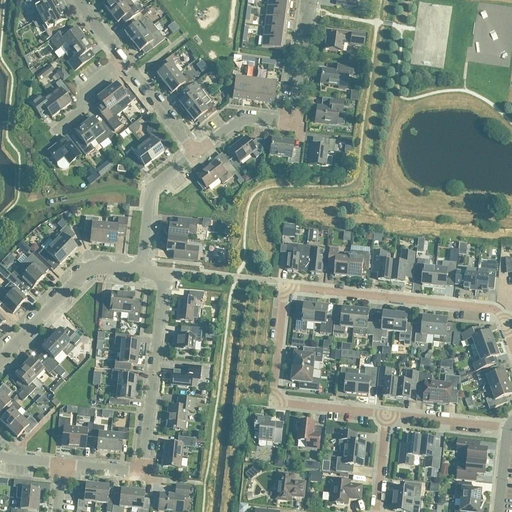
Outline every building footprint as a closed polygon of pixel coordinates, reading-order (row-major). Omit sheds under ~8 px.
[(33,23),(59,9),(54,0),(31,0),(25,2),(25,3),(29,1),(35,13),(29,17),(33,23)] [(127,0),(108,0),(102,4),(110,14),(127,0)] [(127,0),(123,4),(110,14),(117,23),(119,22),(123,26),(130,21),(140,13),(143,11),(139,6),(136,8),(133,4),(129,0),(127,0)] [(290,0),(267,0),(267,6),(289,9),(290,0)] [(267,6),(265,16),(287,19),(289,9),(267,6)] [(59,9),(33,23),(36,29),(42,26),(49,38),(45,40),(46,41),(64,27),(62,23),(65,21),(59,9)] [(140,13),(130,21),(134,25),(124,33),(132,42),(153,26),(148,19),(146,21),(140,13)] [(265,16),(264,26),(286,29),(287,19),(265,16)] [(153,26),(132,42),(133,44),(132,46),(136,51),(138,50),(139,52),(149,44),(152,49),(164,40),(158,32),(153,26)] [(286,29),(264,26),(263,36),(285,39),(286,29)] [(68,35),(64,29),(50,40),(58,50),(60,48),(65,54),(69,51),(83,39),(81,36),(83,35),(78,30),(77,31),(76,29),(68,35)] [(364,35),(352,33),(340,31),(339,37),(326,36),(324,50),(342,52),(343,44),(362,46),(364,35)] [(285,39),(263,36),(261,47),(283,50),(285,39)] [(69,51),(65,54),(69,60),(67,62),(74,72),(88,61),(84,55),(91,49),(83,39),(69,51)] [(164,84),(177,74),(173,68),(179,64),(172,55),(163,62),(166,67),(157,75),(164,84)] [(51,65),(36,77),(39,81),(54,69),(51,65)] [(322,69),(320,84),(338,86),(338,88),(346,89),(348,75),(352,75),(353,68),(337,65),(336,71),(322,69)] [(179,72),(177,74),(164,84),(167,88),(166,89),(170,95),(181,86),(185,91),(194,83),(188,75),(184,78),(179,72)] [(243,100),(246,77),(235,76),(232,98),(243,100)] [(255,79),(246,77),(243,100),(252,101),(255,79)] [(265,80),(255,79),(252,101),(262,102),(265,80)] [(50,97),(61,111),(70,104),(62,94),(67,90),(60,80),(55,84),(59,90),(50,97)] [(265,80),(262,102),(273,104),(276,82),(265,80)] [(185,91),(178,96),(181,101),(179,103),(180,104),(178,105),(183,111),(184,110),(186,112),(208,96),(203,90),(200,91),(194,83),(185,91)] [(116,84),(106,91),(122,112),(127,108),(126,106),(135,99),(127,90),(123,93),(116,84)] [(99,102),(95,106),(99,112),(108,123),(114,131),(121,126),(117,121),(119,120),(116,116),(117,116),(122,112),(106,91),(97,99),(99,102)] [(51,119),(61,111),(50,97),(44,101),(43,101),(39,96),(30,104),(38,114),(43,111),(45,111),(51,119)] [(208,96),(186,112),(188,115),(187,116),(191,122),(193,121),(194,122),(203,114),(207,119),(216,112),(210,104),(212,102),(208,96)] [(343,102),(330,101),(329,108),(317,106),(315,122),(336,125),(338,109),(342,110),(343,102)] [(99,146),(108,139),(112,135),(105,126),(101,129),(92,119),(83,125),(95,141),(99,146)] [(83,125),(74,132),(83,143),(78,147),(85,156),(90,153),(94,150),(90,145),(95,141),(83,125)] [(151,138),(142,145),(153,160),(163,152),(158,146),(163,142),(155,131),(149,135),(151,138)] [(69,165),(69,164),(80,156),(66,137),(48,152),(56,163),(56,164),(57,165),(57,167),(58,168),(59,169),(61,169),(62,170),(63,170),(65,169),(66,169),(67,168),(68,167),(69,165)] [(251,153),(255,158),(262,153),(264,140),(256,139),(250,144),(245,138),(230,150),(239,162),(251,153)] [(300,150),(292,149),(293,141),(272,138),(269,156),(287,158),(287,163),(298,164),(300,150)] [(335,140),(322,139),(321,146),(311,145),(309,164),(324,167),(326,152),(333,153),(335,140)] [(131,150),(125,154),(133,165),(139,161),(144,168),(153,160),(142,145),(140,142),(131,150)] [(196,176),(199,179),(196,182),(203,191),(218,179),(223,184),(237,173),(228,161),(220,168),(215,161),(196,176)] [(102,244),(104,225),(97,224),(98,219),(85,217),(84,229),(91,230),(89,243),(102,244)] [(104,225),(102,244),(115,246),(116,237),(125,238),(126,234),(127,219),(117,217),(117,218),(113,217),(112,220),(112,226),(104,225)] [(169,225),(169,226),(167,226),(165,227),(165,232),(166,234),(168,234),(167,238),(186,240),(187,234),(195,234),(196,221),(177,219),(177,226),(169,225)] [(284,224),(283,235),(282,237),(294,238),(296,226),(284,224)] [(55,241),(53,243),(67,257),(76,248),(69,242),(75,236),(65,226),(59,232),(61,235),(60,235),(59,234),(57,234),(53,238),(53,240),(55,241)] [(186,240),(167,238),(166,251),(174,252),(173,259),(196,261),(198,248),(185,247),(186,240)] [(67,257),(53,243),(45,251),(43,249),(37,255),(48,264),(52,259),(59,266),(67,257)] [(287,253),(285,270),(297,272),(297,271),(304,271),(306,246),(297,245),(288,244),(287,253)] [(324,248),(315,247),(306,246),(304,271),(310,272),(310,273),(322,274),(324,248)] [(347,277),(349,257),(350,254),(345,253),(344,259),(337,258),(338,250),(330,249),(328,267),(335,268),(334,276),(347,277)] [(357,258),(349,257),(347,277),(361,279),(362,271),(368,271),(370,253),(358,252),(357,258)] [(391,282),(393,262),(385,261),(386,253),(374,252),(372,273),(378,274),(378,280),(391,282)] [(401,263),(393,262),(391,282),(404,283),(405,278),(411,279),(414,253),(402,252),(401,263)] [(31,254),(21,265),(39,282),(46,275),(45,274),(48,270),(31,254)] [(434,286),(435,269),(429,268),(430,261),(418,259),(416,271),(423,272),(422,285),(434,286)] [(442,269),(435,269),(434,286),(445,288),(447,275),(455,275),(456,264),(443,262),(442,269)] [(486,271),(478,270),(475,291),(487,292),(487,289),(494,289),(497,263),(487,262),(486,271)] [(14,272),(10,276),(19,285),(23,281),(31,290),(39,282),(21,265),(20,265),(14,272)] [(475,291),(478,270),(466,269),(465,272),(456,271),(455,285),(464,286),(464,290),(475,291)] [(6,280),(9,283),(2,290),(5,293),(19,307),(27,299),(16,289),(19,285),(10,276),(6,280)] [(102,306),(101,319),(112,320),(113,312),(120,313),(122,293),(111,292),(110,299),(109,307),(102,306)] [(179,297),(177,320),(192,322),(192,320),(196,320),(198,308),(193,307),(194,299),(202,300),(203,293),(189,292),(188,298),(179,297)] [(0,304),(1,304),(12,314),(19,307),(5,293),(2,296),(5,299),(1,302),(0,300),(0,304)] [(122,293),(120,313),(128,314),(127,322),(138,323),(140,311),(132,311),(133,302),(134,294),(122,293)] [(314,324),(316,306),(304,304),(302,317),(296,316),(295,331),(306,332),(307,323),(314,324)] [(316,306),(314,324),(321,324),(319,333),(331,335),(332,320),(326,319),(328,307),(316,306)] [(334,320),(333,335),(344,336),(345,328),(353,329),(356,310),(342,309),(342,317),(341,321),(334,320)] [(353,329),(353,335),(366,336),(366,335),(373,336),(374,324),(367,323),(369,311),(356,310),(353,329)] [(374,324),(373,336),(372,342),(381,343),(381,338),(386,339),(387,331),(393,332),(395,314),(383,313),(382,325),(374,324)] [(395,314),(393,332),(400,333),(399,341),(404,342),(404,345),(410,346),(411,331),(406,331),(406,324),(407,316),(395,314)] [(433,336),(435,319),(423,317),(422,329),(416,329),(414,343),(426,344),(427,336),(433,336)] [(447,320),(435,319),(433,336),(432,342),(450,344),(451,332),(446,332),(447,320)] [(464,334),(462,335),(464,342),(469,340),(471,345),(474,344),(476,350),(494,344),(490,332),(486,333),(483,327),(480,328),(464,334)] [(57,331),(49,339),(62,352),(67,356),(81,342),(72,333),(66,328),(61,334),(57,331)] [(175,334),(174,349),(194,351),(195,342),(201,343),(202,329),(190,328),(189,336),(175,334)] [(127,336),(122,335),(115,334),(114,345),(120,346),(120,353),(137,354),(139,342),(126,341),(127,336)] [(62,352),(49,339),(41,348),(49,356),(44,362),(53,371),(57,366),(59,365),(54,360),(62,352)] [(478,363),(473,365),(476,372),(493,365),(497,364),(495,358),(499,356),(494,344),(476,350),(479,357),(476,358),(478,363)] [(292,358),(291,360),(292,363),(293,365),(293,368),(313,370),(314,362),(322,363),(322,357),(323,350),(303,348),(303,355),(294,354),(294,357),(292,358)] [(114,364),(114,370),(124,371),(130,371),(130,366),(136,366),(137,354),(120,353),(119,360),(115,359),(114,364)] [(31,358),(23,367),(36,379),(44,370),(49,375),(53,371),(44,362),(40,366),(31,358)] [(451,367),(451,358),(438,359),(439,367),(451,367)] [(57,366),(53,371),(60,377),(64,373),(57,366)] [(191,379),(199,380),(200,367),(188,366),(187,373),(172,371),(170,385),(190,387),(191,379)] [(36,379),(23,367),(15,375),(24,384),(20,388),(28,396),(36,388),(31,384),(36,379)] [(313,370),(293,368),(293,371),(291,372),(290,374),(290,377),(292,379),(291,382),(299,382),(299,389),(319,391),(319,384),(311,383),(313,370)] [(364,379),(358,378),(356,395),(368,396),(369,384),(375,384),(377,369),(365,368),(364,379)] [(491,390),(508,383),(508,381),(509,379),(508,374),(505,374),(504,371),(495,374),(493,368),(476,374),(479,381),(484,379),(486,385),(483,390),(484,393),(484,392),(484,393),(486,392),(491,390)] [(341,369),(340,381),(346,381),(344,393),(356,395),(358,378),(359,371),(352,370),(341,369)] [(378,384),(378,387),(384,388),(383,397),(396,399),(398,377),(390,376),(391,370),(380,369),(378,384)] [(117,388),(134,390),(135,378),(123,376),(124,371),(114,370),(112,370),(111,380),(118,381),(117,388)] [(398,377),(396,399),(409,400),(410,391),(416,392),(417,388),(418,373),(407,372),(406,378),(398,377)] [(419,373),(417,388),(424,388),(423,402),(436,403),(438,383),(431,383),(432,375),(419,373)] [(438,383),(436,403),(449,405),(450,391),(458,392),(460,378),(445,376),(444,384),(438,383)] [(486,392),(484,393),(486,392),(488,399),(486,400),(489,410),(505,404),(503,398),(505,397),(511,394),(511,392),(508,383),(491,390),(486,392)] [(10,403),(10,402),(5,398),(10,393),(2,385),(0,387),(0,413),(4,409),(10,403)] [(109,394),(108,405),(120,406),(120,400),(129,401),(133,401),(134,390),(117,388),(116,395),(109,394)] [(42,395),(35,403),(36,404),(48,403),(49,402),(42,395)] [(194,400),(178,398),(177,407),(168,406),(167,415),(168,415),(167,429),(184,431),(186,412),(192,413),(194,400)] [(51,402),(56,408),(59,404),(54,399),(51,402)] [(10,403),(4,409),(8,413),(0,421),(8,430),(20,418),(15,413),(20,408),(12,400),(10,402),(10,403)] [(254,415),(253,421),(256,421),(255,429),(260,429),(259,441),(258,445),(260,447),(264,447),(266,446),(266,441),(273,442),(273,441),(281,442),(283,424),(270,422),(270,419),(262,418),(262,416),(254,415)] [(20,418),(8,430),(17,438),(25,429),(29,433),(37,424),(29,417),(24,422),(20,418)] [(73,448),(75,428),(69,427),(70,419),(58,418),(57,437),(62,437),(61,447),(73,448)] [(296,429),(297,430),(299,431),(298,441),(307,442),(306,448),(319,449),(320,433),(313,433),(314,423),(300,421),(300,423),(298,423),(296,425),(296,429)] [(75,428),(73,448),(85,449),(86,437),(92,438),(93,426),(93,424),(87,423),(87,429),(75,428)] [(93,426),(92,438),(98,438),(96,450),(108,452),(110,435),(103,434),(104,427),(93,426)] [(117,435),(110,435),(108,452),(120,453),(121,441),(127,441),(128,429),(118,428),(117,435)] [(340,452),(345,453),(364,455),(365,443),(356,442),(357,434),(340,432),(338,446),(340,446),(340,452)] [(182,447),(194,448),(195,439),(178,437),(177,444),(164,442),(162,467),(180,469),(182,447)] [(419,457),(422,438),(409,437),(408,446),(401,445),(399,465),(412,467),(413,457),(419,457)] [(422,438),(419,457),(426,458),(425,468),(438,470),(440,449),(434,449),(435,439),(422,438)] [(467,460),(486,463),(487,449),(479,449),(480,442),(458,439),(456,453),(468,454),(467,460)] [(337,458),(336,472),(347,473),(348,465),(353,466),(363,467),(364,455),(345,453),(344,459),(337,458)] [(317,469),(318,460),(302,459),(302,468),(317,469)] [(486,463),(467,460),(466,467),(458,466),(457,479),(475,482),(476,475),(484,476),(486,463)] [(322,483),(323,472),(311,471),(310,482),(322,483)] [(361,483),(370,483),(369,473),(360,474),(361,483)] [(276,483),(275,488),(277,489),(276,500),(291,501),(291,496),(303,498),(305,483),(293,481),(293,475),(279,474),(278,482),(276,483)] [(14,480),(13,487),(16,488),(15,499),(21,499),(38,501),(39,490),(27,488),(27,481),(14,480)] [(336,503),(336,505),(343,506),(343,504),(347,505),(348,499),(360,500),(362,486),(350,484),(350,481),(334,480),(332,503),(336,503)] [(461,500),(484,503),(482,496),(481,496),(481,491),(471,489),(471,483),(458,482),(456,493),(462,494),(461,500)] [(420,502),(420,496),(422,484),(408,483),(408,489),(395,487),(393,499),(422,502),(420,502)] [(77,501),(77,508),(82,508),(83,505),(87,506),(87,502),(95,503),(97,485),(85,484),(83,496),(78,496),(77,501)] [(97,485),(95,503),(107,504),(105,511),(111,511),(113,502),(113,500),(107,499),(109,487),(97,485)] [(189,487),(176,486),(175,495),(159,494),(157,511),(171,511),(181,511),(183,498),(187,499),(189,487)] [(113,502),(111,511),(122,511),(123,508),(130,509),(132,491),(120,490),(119,502),(113,502)] [(144,492),(132,491),(130,509),(137,509),(136,511),(147,511),(148,510),(149,505),(143,505),(144,492)] [(37,511),(38,501),(21,499),(20,510),(11,509),(10,511),(24,511),(37,511)] [(422,502),(393,499),(392,511),(399,511),(418,511),(419,509),(421,509),(422,502)] [(484,503),(461,500),(460,507),(455,507),(454,511),(478,511),(479,509),(481,509),(484,503)]
